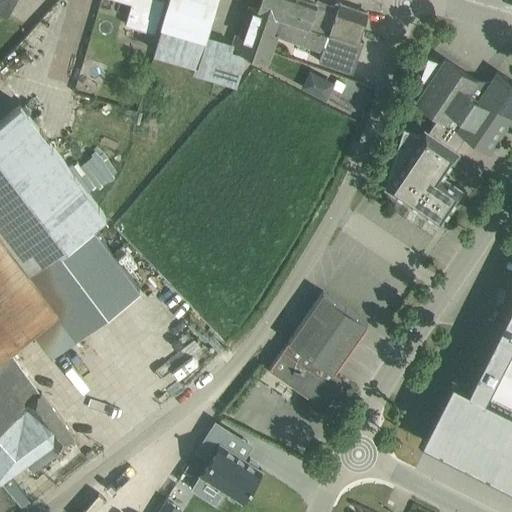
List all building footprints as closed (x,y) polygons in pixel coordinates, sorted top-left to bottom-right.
[(155,32),(164,0),(132,0),(126,23),(155,32)] [(193,72),(217,79),(234,41),(233,42),(206,34),(215,0),(167,0),(153,51),(196,63),(193,72)] [(217,79),(237,85),(246,54),(270,61),(274,50),(272,49),(277,34),(273,32),(281,7),(286,9),(288,0),(260,0),(258,7),(251,5),(240,36),(234,41),(217,79)] [(288,0),(286,9),(281,7),(273,32),(277,34),(323,50),(319,60),(353,71),(363,40),(359,39),(368,12),(339,2),(339,3),(337,2),(334,8),(319,3),(320,0),(319,0),(316,0),(316,2),(313,1),(313,0),(288,0)] [(442,176),(458,152),(456,151),(467,134),(490,150),(511,116),(511,79),(497,70),(485,88),(475,81),(477,79),(445,57),(441,62),(428,59),(421,78),(427,83),(416,100),(438,115),(427,131),(425,130),(422,134),(405,129),(389,174),(393,177),(387,186),(441,222),(462,190),(442,176)] [(55,62),(51,77),(70,81),(74,67),(55,62)] [(0,480),(0,481),(10,474),(26,462),(30,468),(56,448),(74,435),(9,347),(36,326),(58,309),(76,331),(78,334),(141,286),(94,224),(106,215),(21,103),(0,118),(0,480)] [(269,367),(320,403),(328,401),(342,382),(341,376),(333,371),(367,321),(323,290),(269,367)] [(453,377),(422,437),(511,483),(511,300),(469,385),(453,377)] [(215,419),(195,450),(196,451),(208,459),(201,471),(200,473),(213,481),(224,488),(236,496),(241,499),(262,468),(245,457),(222,441),(230,429),(215,419)] [(166,498),(157,511),(177,511),(181,507),(166,498)]
